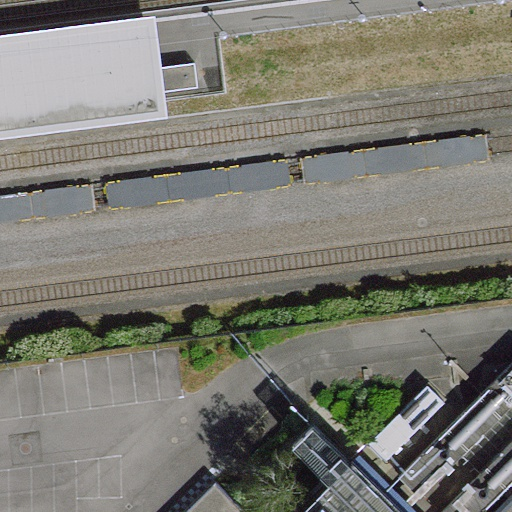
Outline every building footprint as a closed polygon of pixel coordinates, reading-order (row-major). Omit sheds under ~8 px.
[(0,144),(170,122),(158,20),(0,39),(0,144)] [(370,445),(387,462),(471,379),(454,362),(370,445)] [(511,367),(401,477),(422,499),(511,409),(511,367)] [(434,511),(422,499),(401,477),(387,462),(370,445),(365,439),(291,511),(434,511)] [(511,445),(444,511),(486,511),(511,487),(511,445)] [(247,511),(219,483),(188,511),(247,511)] [(511,511),(511,498),(498,511),(511,511)]
